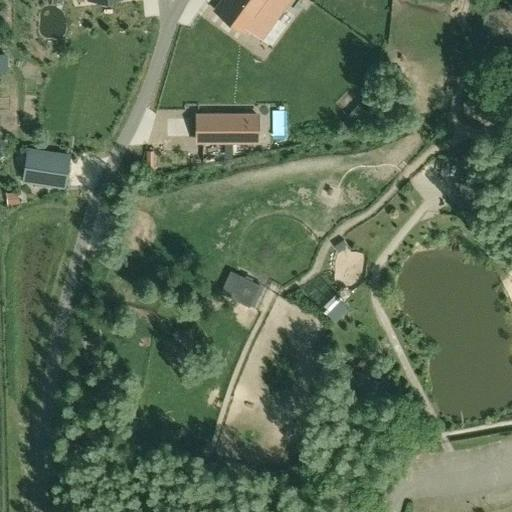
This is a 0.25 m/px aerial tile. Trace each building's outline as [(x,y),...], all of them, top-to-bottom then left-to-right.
[(221,0),(215,9),(226,17),(235,24),(246,32),(257,17),(269,26),(282,8),(283,8),(282,8),(288,0),(221,0)] [(257,140),(257,115),(197,115),(197,140),(257,140)] [(69,155),(28,149),(24,178),(64,184),(69,155)] [(346,246),(343,241),(334,246),(337,252),(346,246)] [(246,303),(256,281),(235,272),(231,270),(221,292),(232,297),(246,303)]
